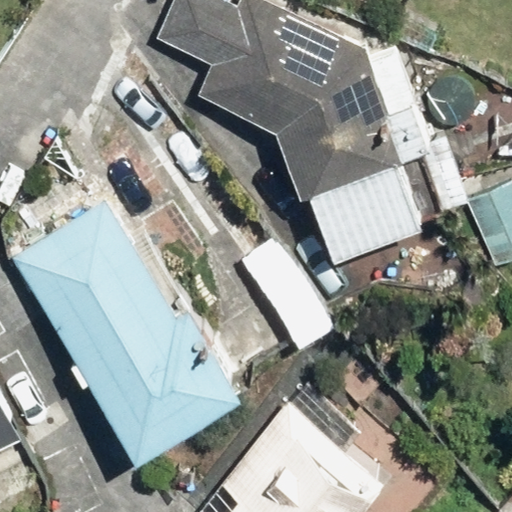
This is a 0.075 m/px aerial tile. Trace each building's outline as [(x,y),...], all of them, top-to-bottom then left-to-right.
[(365,47),(270,0),(233,0),(231,0),(166,0),(152,36),(204,58),(190,91),(269,123),(323,253),(468,191),(453,135),(421,143),(395,40),(365,47)] [(419,104),(420,110),(422,115),(424,119),(428,123),(432,127),(437,129),(442,131),(447,132),(452,132),(458,130),(463,129),(467,126),(471,122),(474,118),(477,114),(479,109),(480,103),(479,98),(478,93),(476,88),(474,83),(470,79),(466,76),(461,73),(456,71),(451,71),(446,71),(440,72),(436,74),(431,76),(427,80),(424,84),(421,89),(419,94),(419,99),(419,104)] [(511,179),(464,201),(490,261),(511,251),(511,179)] [(102,195),(5,255),(119,448),(235,379),(154,243),(137,254),(102,195)] [(210,511),(341,511),(378,462),(346,439),(361,419),(296,372),(215,484),(225,492),(210,511)] [(0,435),(13,429),(0,405),(0,435)]
